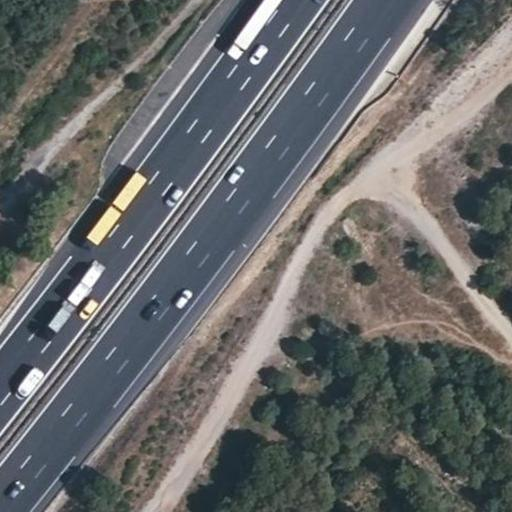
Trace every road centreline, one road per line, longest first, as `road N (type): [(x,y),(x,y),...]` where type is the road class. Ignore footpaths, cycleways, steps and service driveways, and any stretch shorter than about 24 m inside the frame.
road 1 (motorway): [(1,511),(392,0)]
road 2 (track): [(511,53),(332,218),(162,511)]
road 3 (motorway): [(298,0),(0,404)]
road 4 (track): [(385,172),(511,342)]
